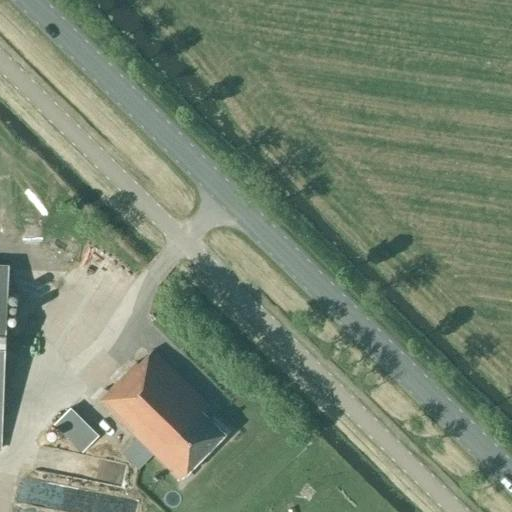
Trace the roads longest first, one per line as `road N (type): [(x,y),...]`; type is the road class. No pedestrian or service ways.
road 1 (primary): [(511,479),(27,0)]
road 2 (unclassified): [(455,511),(0,62)]
